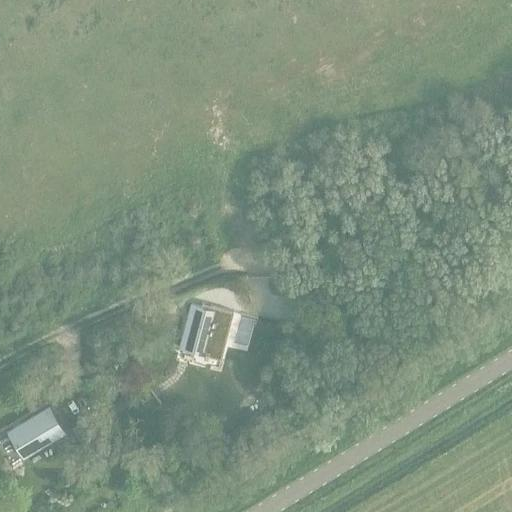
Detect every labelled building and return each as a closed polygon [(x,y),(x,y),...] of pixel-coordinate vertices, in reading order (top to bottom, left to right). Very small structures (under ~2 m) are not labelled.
[(190,304),(179,347),(207,355),(228,360),(232,346),(234,347),(242,313),(209,305),(208,309),(190,304)] [(147,385),(136,394),(146,407),(157,399),(147,385)] [(123,397),(113,404),(118,412),(128,405),(123,397)] [(47,406),(7,430),(23,456),(23,457),(63,432),(47,406)] [(91,415),(71,426),(76,433),(78,438),(98,427),(98,426),(91,414),(91,415)]
